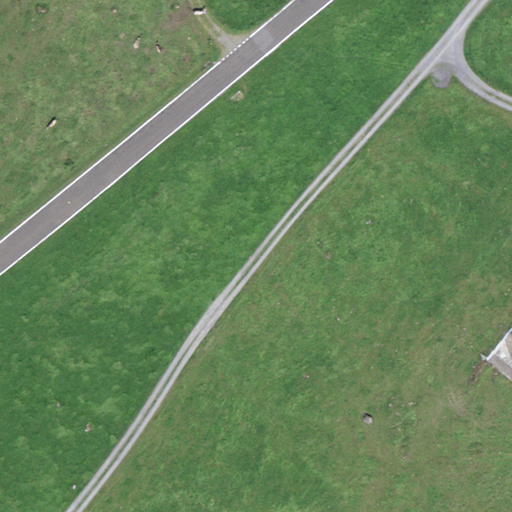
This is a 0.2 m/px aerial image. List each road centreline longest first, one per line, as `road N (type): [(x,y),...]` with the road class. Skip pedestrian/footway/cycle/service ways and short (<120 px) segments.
road 1 (track): [(71,511),(195,345),(490,0)]
road 2 (primary): [(313,0),(0,260)]
